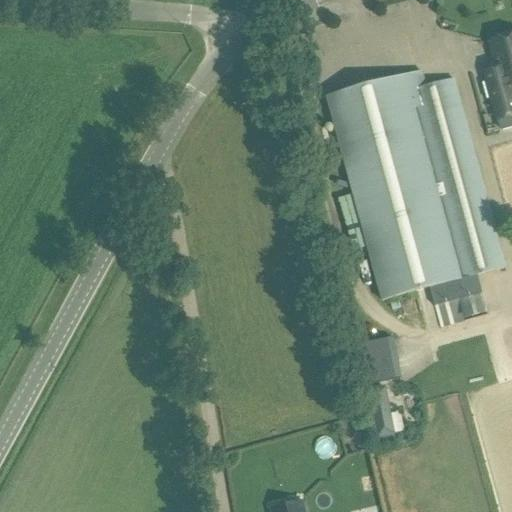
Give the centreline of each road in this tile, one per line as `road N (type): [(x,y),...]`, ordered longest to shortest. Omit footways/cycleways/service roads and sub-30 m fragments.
road 1 (tertiary): [(0,443),(189,101),(258,21)]
road 2 (unclassified): [(258,21),(0,6)]
